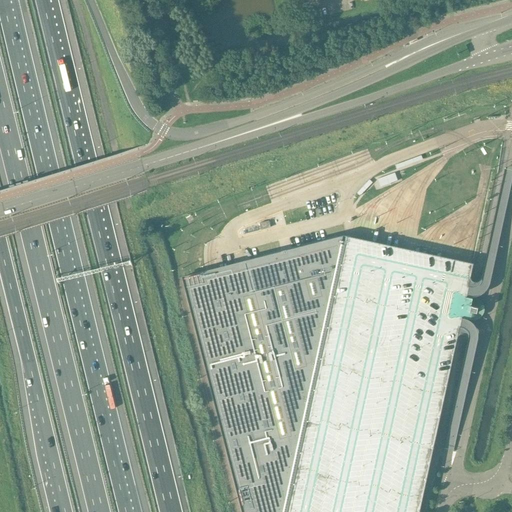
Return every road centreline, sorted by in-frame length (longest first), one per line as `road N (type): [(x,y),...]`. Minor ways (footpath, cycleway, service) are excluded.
road 1 (motorway): [(169,511),(42,0)]
road 2 (motorway): [(128,511),(6,0)]
road 3 (motorway): [(0,105),(98,511)]
road 4 (motorway): [(0,246),(64,511)]
road 5 (secondary): [(0,209),(255,129)]
road 6 (secondary): [(483,30),(255,129)]
road 7 (secondary): [(255,129),(487,57)]
